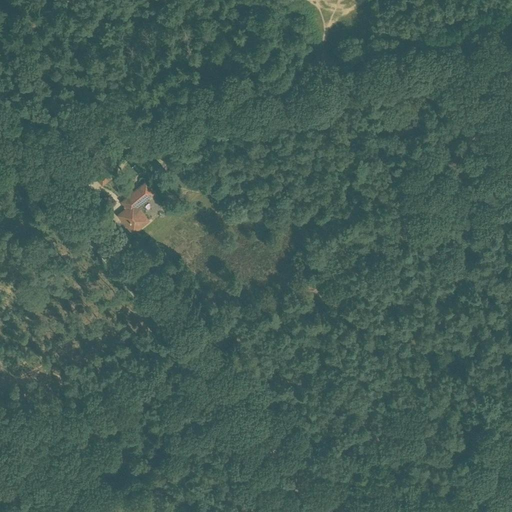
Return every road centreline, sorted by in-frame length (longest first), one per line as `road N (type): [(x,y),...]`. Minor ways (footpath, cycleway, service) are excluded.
road 1 (track): [(10,150),(321,511)]
road 2 (track): [(10,150),(311,77)]
road 3 (track): [(371,61),(511,24)]
